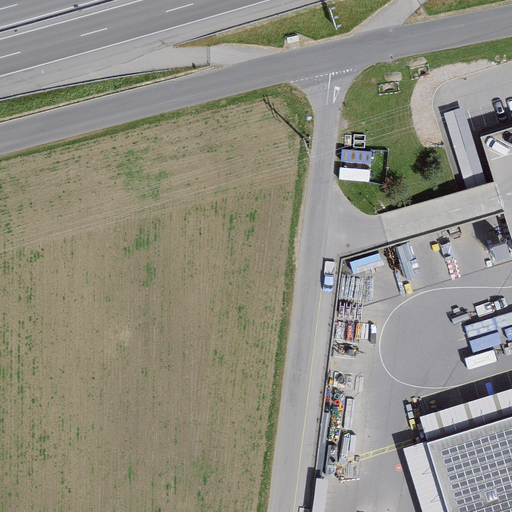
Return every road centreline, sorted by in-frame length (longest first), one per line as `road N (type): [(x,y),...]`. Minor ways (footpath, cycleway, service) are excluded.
road 1 (unclassified): [(281,511),(331,54)]
road 2 (unclassified): [(0,139),(331,54)]
road 3 (motorway): [(0,57),(203,0)]
road 4 (unclassified): [(331,54),(511,19)]
